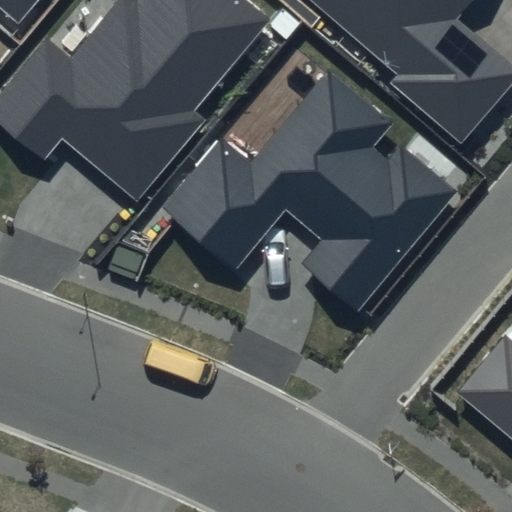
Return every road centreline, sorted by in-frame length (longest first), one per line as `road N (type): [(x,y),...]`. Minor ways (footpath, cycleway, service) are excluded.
road 1 (residential): [(282,468),(511,202)]
road 2 (residential): [(0,342),(128,390),(282,468)]
